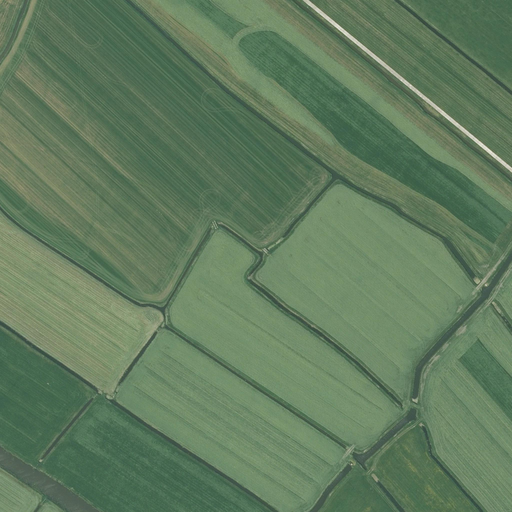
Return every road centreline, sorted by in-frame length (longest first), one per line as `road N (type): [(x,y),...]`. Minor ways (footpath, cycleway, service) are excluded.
road 1 (track): [(511,271),(430,368),(420,419),(321,511)]
road 2 (track): [(0,136),(107,169),(227,221),(267,252)]
road 3 (track): [(304,0),(511,171)]
